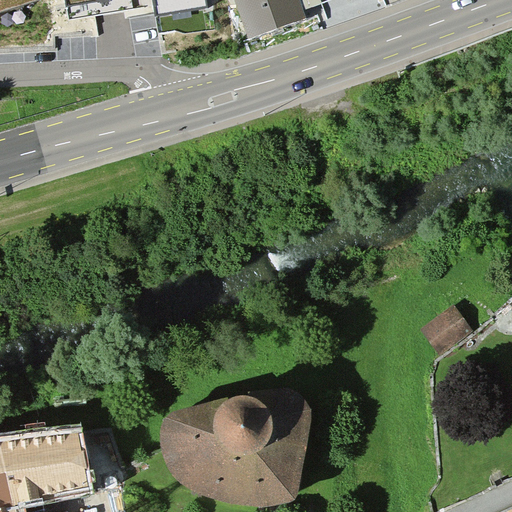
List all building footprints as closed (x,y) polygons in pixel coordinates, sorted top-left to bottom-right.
[(0,0),(0,11),(32,0),(0,0)] [(66,0),(67,4),(90,0),(153,0),(156,15),(209,5),(207,0),(66,0)] [(305,16),(299,0),(237,0),(249,35),(305,16)] [(302,0),(305,9),(328,0),(302,0)] [(454,305),(420,328),(437,354),(471,332),(454,305)] [(264,503),(272,502),(273,502),(275,502),(276,501),(278,501),(279,501),(280,500),(281,500),(283,499),(284,499),(285,498),(286,498),(287,497),(288,496),(290,495),(291,495),(291,494),(292,494),(292,493),(293,493),(293,492),(294,491),(295,490),(295,489),(296,489),(296,488),(297,487),(297,486),(297,485),(297,484),(298,483),(298,482),(298,481),(298,480),(298,479),(298,478),(298,477),(298,476),(298,475),(298,474),(298,473),(298,472),(298,471),(298,470),(297,469),(297,468),(297,467),(296,467),(296,466),(296,465),(296,464),(296,463),(296,462),(296,461),(296,459),(296,458),(296,457),(297,455),(297,454),(297,453),(297,451),(298,450),(298,449),(298,447),(299,446),(299,445),(300,443),(300,442),(300,441),(301,439),(301,437),(302,436),(302,434),(303,432),(303,430),(303,428),(303,426),(303,425),(303,423),(303,421),(303,419),(303,418),(303,416),(303,414),(302,412),(302,410),(301,408),(300,406),(299,404),(298,402),(296,401),(295,399),(294,398),(292,396),(290,395),(289,394),(287,393),(285,392),(283,392),(281,392),(279,392),(277,392),(275,392),(273,392),(271,392),(269,392),(267,392),(265,393),(263,393),(261,393),(259,394),(257,394),(255,394),(253,395),(248,396),(243,397),(238,398),(233,399),(228,400),(223,401),(218,403),(214,404),(209,405),(204,406),(199,408),(195,409),(190,411),(185,412),(180,413),(179,414),(177,414),(176,415),(174,415),(173,416),(171,417),(170,418),(169,419),(168,420),(166,421),(165,422),(164,423),(163,424),(162,426),(161,427),(161,430),(161,433),(160,435),(160,438),(160,441),(160,443),(161,446),(161,449),(161,451),(162,454),(163,457),(163,459),(164,462),(165,464),(167,467),(168,469),(170,472),(172,474),(174,476),(176,478),(178,480),(180,482),(182,484),(185,486),(188,487),(190,489),(193,490),(196,491),(199,492),(202,493),(203,494),(204,494),(205,494),(207,494),(208,494),(209,494),(210,495),(211,495),(213,495),(214,496),(215,496),(216,496),(217,497),(218,497),(219,498),(221,498),(222,498),(224,499),(225,499),(227,500),(229,500),(230,500),(232,501),(234,501),(235,501),(237,502),(238,502),(240,502),(241,502),(243,503),(250,503),(251,504),(252,504),(253,504),(254,504),(255,504),(256,504),(257,504),(258,504),(259,504),(260,504),(261,504),(262,504),(263,504),(264,503)] [(0,439),(0,511),(24,511),(22,500),(91,485),(78,423),(0,439)]
